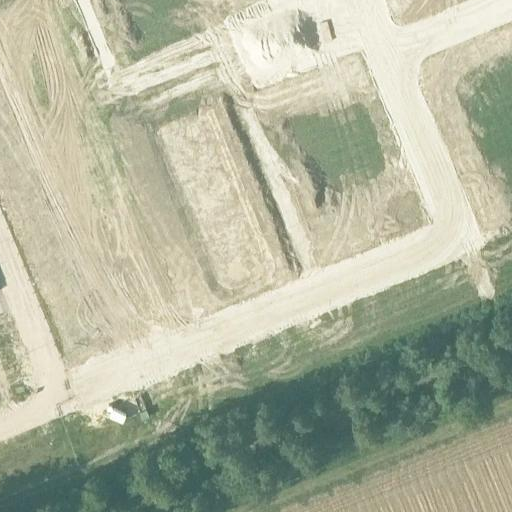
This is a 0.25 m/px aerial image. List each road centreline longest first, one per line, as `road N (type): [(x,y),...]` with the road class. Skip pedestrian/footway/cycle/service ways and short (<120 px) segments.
road 1 (residential): [(61,407),(468,241),(389,47)]
road 2 (residential): [(61,407),(0,251)]
road 3 (residential): [(389,47),(507,0)]
